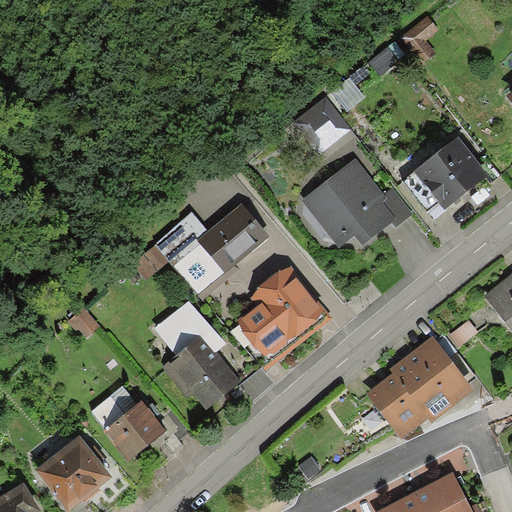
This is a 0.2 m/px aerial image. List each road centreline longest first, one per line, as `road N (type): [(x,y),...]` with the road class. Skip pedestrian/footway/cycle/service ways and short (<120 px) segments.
road 1 (residential): [(176,511),(392,316),(511,223)]
road 2 (residential): [(482,425),(305,511)]
road 3 (track): [(126,246),(0,359)]
